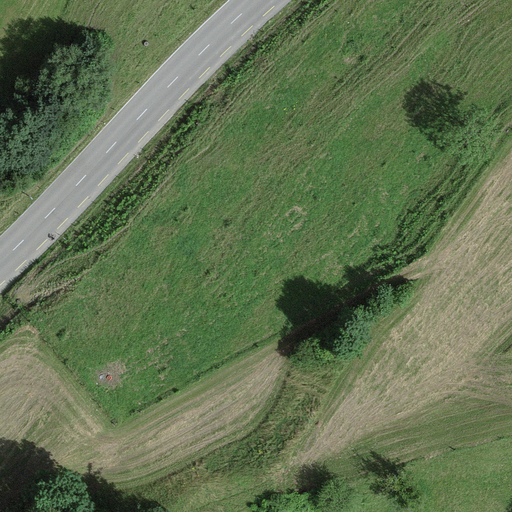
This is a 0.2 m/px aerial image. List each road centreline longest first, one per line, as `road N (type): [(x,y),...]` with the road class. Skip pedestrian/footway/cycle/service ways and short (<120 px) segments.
road 1 (track): [(32,511),(79,454),(419,269)]
road 2 (primary): [(0,266),(259,0)]
